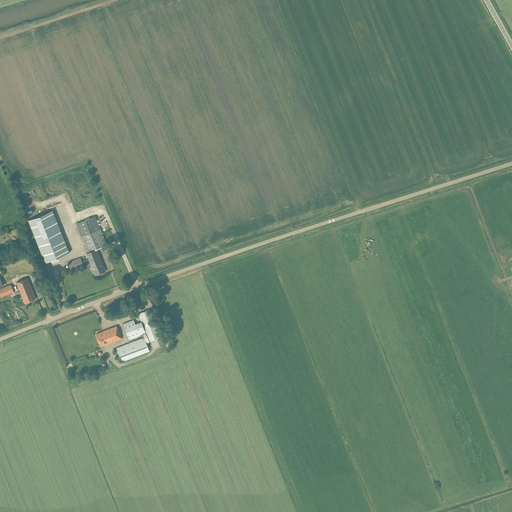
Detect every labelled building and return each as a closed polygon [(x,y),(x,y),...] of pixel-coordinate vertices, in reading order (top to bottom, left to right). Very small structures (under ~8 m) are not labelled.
[(28,220),(45,262),(69,252),(53,210),(28,220)] [(76,223),(88,252),(97,249),(107,245),(95,216),(76,223)] [(97,249),(88,252),(86,253),(95,275),(106,271),(97,249)] [(68,262),(71,270),(83,265),(80,257),(68,262)] [(27,278),(17,282),(25,303),(36,299),(27,278)] [(0,297),(14,292),(11,284),(0,288),(0,297)] [(141,322),(135,324),(140,336),(141,335),(146,333),(149,342),(161,337),(150,309),(138,313),(141,322)] [(134,320),(123,324),(129,340),(140,336),(135,324),(134,320)] [(117,326),(96,334),(101,346),(122,338),(117,326)] [(130,343),(116,348),(122,362),(149,351),(146,343),(149,342),(146,333),(141,335),(142,338),(130,343)]
